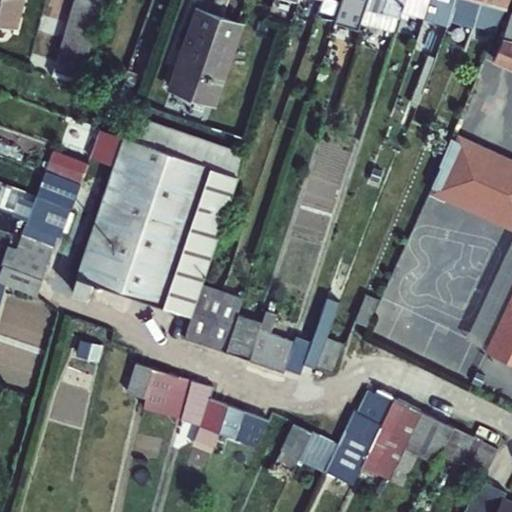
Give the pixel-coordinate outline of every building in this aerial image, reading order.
[(16,0),(0,0),(0,18),(11,21),(16,0)] [(69,0),(49,74),(77,84),(99,0),(69,0)] [(290,0),(290,1),(288,8),(304,13),(307,0),(290,0)] [(357,28),(363,9),(365,0),(338,0),(332,19),(357,28)] [(391,38),(399,13),(402,0),(365,0),(363,9),(357,28),(391,38)] [(423,20),(428,0),(402,0),(399,13),(411,17),(423,20)] [(432,23),(444,26),(451,0),(428,0),(423,20),(432,23)] [(466,33),(475,0),(451,0),(444,26),(455,30),(466,33)] [(475,0),(466,33),(487,39),(501,5),(503,0),(475,0)] [(511,0),(510,0),(499,35),(511,40),(511,0)] [(234,23),(193,10),(169,85),(212,99),(234,23)] [(511,70),(511,40),(499,35),(489,61),(511,70)] [(89,231),(84,245),(67,291),(84,298),(90,282),(159,306),(213,140),(131,111),(127,122),(123,134),(112,167),(104,190),(95,215),(89,231)] [(86,157),(112,167),(123,134),(97,125),(86,157)] [(445,139),(425,187),(509,228),(511,226),(511,170),(445,138),(445,139)] [(241,150),(213,140),(159,306),(186,315),(197,283),(241,150)] [(49,151),(43,168),(79,181),(85,164),(49,151)] [(49,180),(44,196),(70,206),(75,191),(49,180)] [(509,228),(425,187),(423,192),(506,233),(509,228)] [(39,194),(28,223),(58,235),(60,236),(70,206),(44,196),(39,194)] [(28,223),(26,222),(9,264),(41,277),(58,235),(28,223)] [(511,233),(462,337),(481,346),(511,282),(511,233)] [(34,295),(40,279),(9,267),(3,283),(34,295)] [(511,282),(481,346),(511,361),(511,282)] [(197,283),(186,315),(178,339),(199,347),(218,290),(197,283)] [(218,290),(199,347),(219,354),(233,312),(238,297),(218,290)] [(361,290),(348,320),(360,326),(371,303),(374,296),(361,290)] [(298,359),(309,363),(319,337),(329,313),(317,309),(304,342),(298,359)] [(233,312),(219,354),(241,362),(241,361),(251,333),(255,320),(233,312)] [(241,361),(277,373),(280,365),(286,345),(251,333),(241,361)] [(293,370),(298,359),(304,342),(289,336),(286,345),(280,365),(293,370)] [(319,337),(309,363),(321,368),(331,342),(319,337)] [(203,408),(206,397),(129,371),(124,399),(140,404),(138,417),(195,437),(203,408)] [(366,442),(387,397),(368,387),(366,392),(358,389),(339,429),(328,453),(321,469),(316,480),(342,492),(354,466),(366,442)] [(383,480),(398,449),(417,412),(387,397),(366,442),(354,466),(383,480)] [(195,437),(212,443),(221,415),(203,408),(195,437)] [(417,412),(398,449),(430,465),(436,453),(448,428),(417,412)] [(251,456),(262,428),(222,414),(221,415),(212,443),(251,456)] [(448,428),(436,453),(478,473),(492,448),(449,427),(448,428)] [(274,458),(290,466),(301,441),(302,439),(286,431),(274,458)] [(290,466),(289,468),(316,480),(321,469),(328,453),(301,441),(290,466)] [(474,480),(455,511),(511,511),(511,504),(497,497),(500,492),(474,480)]
